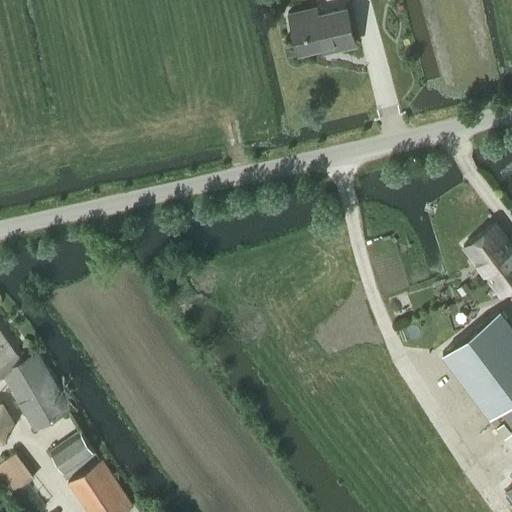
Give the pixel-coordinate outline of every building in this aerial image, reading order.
[(299,52),(324,46),(325,51),(355,44),(346,6),(317,13),(315,7),(290,13),(299,52)] [(511,243),(495,221),(463,245),(500,294),(511,285),(511,243)] [(489,415),(500,407),(502,409),(511,401),(511,323),(501,308),(442,352),(489,415)] [(34,428),(68,408),(36,352),(14,364),(0,340),(0,336),(3,335),(0,331),(0,372),(1,371),(34,428)] [(511,401),(502,409),(511,422),(511,485),(508,489),(511,494),(511,401)] [(64,471),(95,451),(80,429),(49,450),(64,471)] [(15,489),(33,476),(16,451),(0,462),(0,476),(7,486),(11,484),(15,489)] [(87,511),(122,511),(133,505),(102,458),(67,481),(87,511)]
